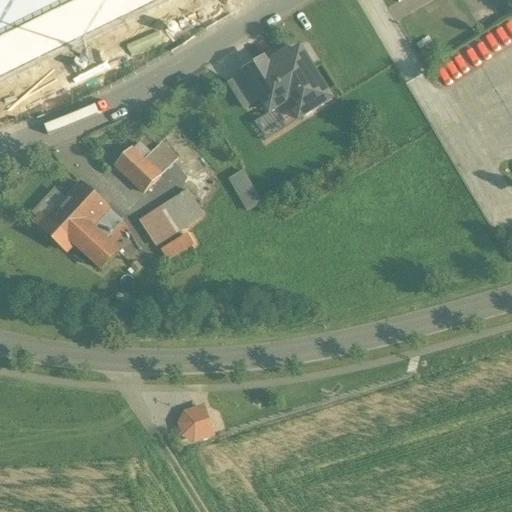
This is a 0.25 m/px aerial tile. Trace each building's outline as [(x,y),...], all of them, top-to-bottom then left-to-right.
[(0,0),(0,80),(164,0),(0,0)] [(289,59),(287,55),(267,67),(276,83),(257,95),(269,116),(287,105),(298,122),(331,102),(300,52),(289,59)] [(264,62),(244,75),(257,95),(276,83),(267,67),(264,62)] [(162,143),(144,162),(161,178),(179,160),(162,143)] [(144,162),(132,150),(114,168),(144,196),(161,178),(144,162)] [(244,172),(228,181),(247,214),(262,205),(244,172)] [(80,184),(47,221),(42,216),(35,224),(67,254),(74,246),(101,271),(117,253),(90,228),(95,223),(110,235),(122,222),(108,209),(80,184)] [(191,220),(174,196),(159,207),(174,227),(174,228),(172,228),(175,232),(191,220)] [(174,227),(159,207),(141,221),(155,241),(172,228),(174,227)] [(194,235),(165,247),(171,260),(200,247),(194,235)] [(215,438),(204,406),(183,413),(177,426),(182,439),(195,445),(215,438)]
